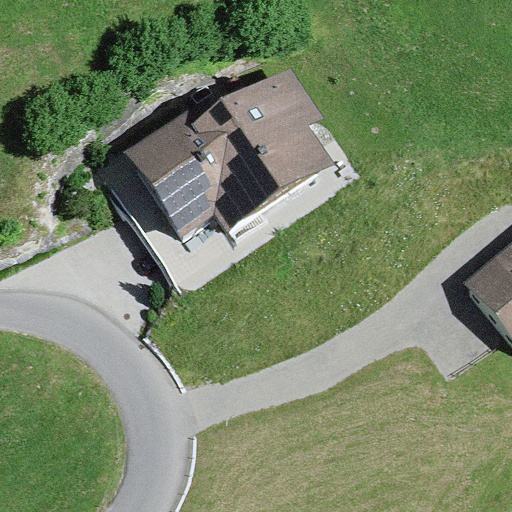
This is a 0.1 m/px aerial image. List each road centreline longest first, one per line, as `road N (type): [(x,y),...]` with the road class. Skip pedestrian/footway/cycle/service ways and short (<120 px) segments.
road 1 (track): [(155,428),(207,425),(301,393),(388,343),(464,274)]
road 2 (unclassified): [(143,511),(152,501),(155,428),(82,338),(0,324)]
